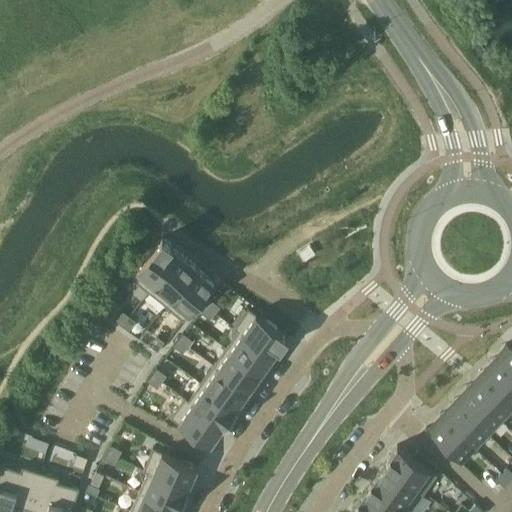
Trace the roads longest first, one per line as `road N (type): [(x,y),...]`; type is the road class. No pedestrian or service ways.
road 1 (unclassified): [(0,154),(79,104),(230,38),(284,0)]
road 2 (residential): [(322,334),(237,449),(206,511)]
road 3 (residential): [(164,226),(322,334)]
road 4 (residential): [(390,411),(497,510)]
road 5 (unclassified): [(448,102),(378,0)]
road 6 (residential): [(318,511),(390,411)]
